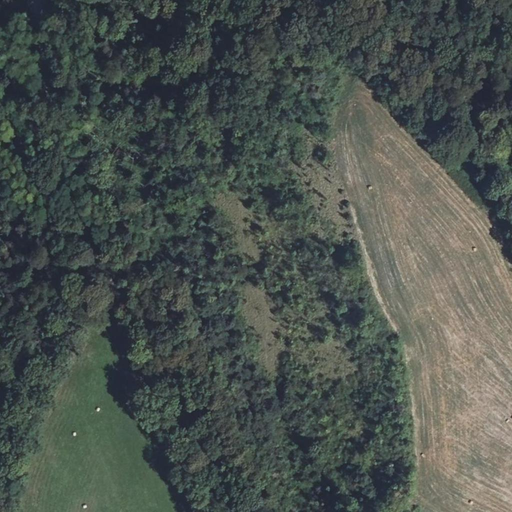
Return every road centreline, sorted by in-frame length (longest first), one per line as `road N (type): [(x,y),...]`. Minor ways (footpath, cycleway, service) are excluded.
road 1 (track): [(97,264),(147,329),(237,511)]
road 2 (unclassified): [(97,264),(0,459)]
